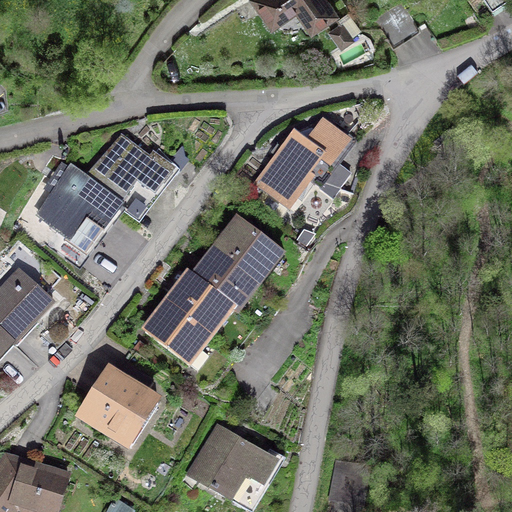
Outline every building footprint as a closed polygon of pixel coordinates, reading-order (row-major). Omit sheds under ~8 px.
[(324,0),(252,0),(272,27),(297,10),(312,32),(335,15),(324,0)] [(483,0),(492,13),(510,0),(483,0)] [(400,1),(374,19),(391,44),(417,27),(400,1)] [(294,136),(257,184),(289,208),(310,181),(315,185),(346,145),(348,144),(322,124),(306,145),(294,136)] [(457,132),(453,127),(433,143),(437,148),(457,132)] [(121,208),(120,209),(134,220),(172,172),(152,157),(149,162),(121,140),(85,181),(121,208)] [(121,208),(85,181),(70,169),(39,216),(56,229),(45,243),(76,266),(87,251),(120,209),(121,208)] [(237,222),(216,251),(259,284),(281,255),(237,222)] [(216,251),(195,279),(233,308),(238,312),(259,284),(216,251)] [(0,333),(11,344),(33,321),(35,323),(53,304),(19,272),(0,292),(0,333)] [(189,275),(168,303),(211,336),(233,308),(195,279),(189,275)] [(201,350),(211,336),(168,303),(145,332),(189,365),(190,364),(198,370),(209,356),(201,350)] [(11,344),(0,333),(0,352),(9,343),(11,344)] [(159,406),(144,396),(152,383),(126,367),(118,380),(112,376),(85,419),(132,448),(159,406)] [(274,463),(218,429),(190,477),(245,510),(274,463)] [(330,496),(347,499),(353,465),(336,462),(330,496)] [(0,509),(4,503),(35,511),(60,511),(70,475),(26,463),(15,481),(0,472),(0,509)] [(347,499),(364,502),(370,468),(353,465),(347,499)]
